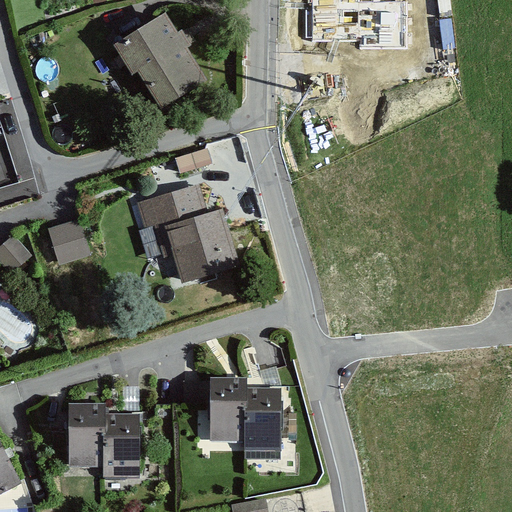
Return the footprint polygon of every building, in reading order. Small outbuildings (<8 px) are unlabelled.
[(400,0),(300,0),(300,43),(399,45),(400,0)] [(165,12),(113,45),(133,75),(137,72),(162,110),(209,81),(165,12)] [(511,82),(487,86),(503,198),(511,197),(511,82)] [(207,148),(177,158),(181,172),(211,161),(207,148)] [(203,185),(140,204),(148,231),(157,228),(167,260),(176,257),(186,287),(245,269),(227,208),(211,213),(203,185)] [(80,220),(49,230),(60,265),(92,255),(80,220)] [(31,256),(13,237),(0,248),(0,261),(11,274),(31,256)] [(250,379),(213,379),(212,443),(245,443),(245,462),(283,463),(284,390),(250,390),(250,379)] [(105,405),(68,405),(69,468),(103,467),(103,478),(140,478),(139,424),(106,425),(105,405)] [(0,442),(0,498),(23,487),(0,442)]
